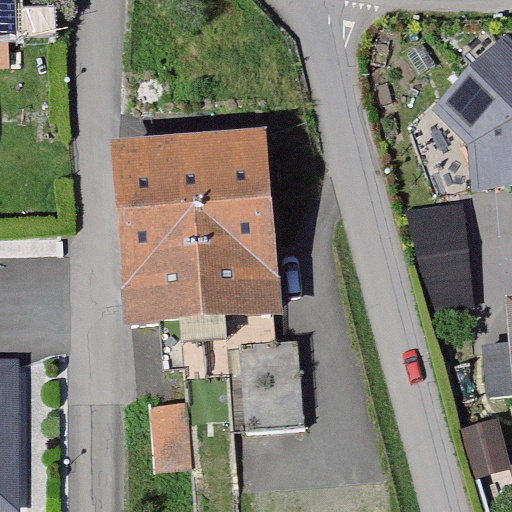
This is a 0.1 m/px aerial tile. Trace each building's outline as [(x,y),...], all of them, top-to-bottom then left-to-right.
[(0,0),(0,44),(17,43),(14,0),(0,0)] [(482,136),(486,192),(511,189),(511,52),(505,46),(450,107),(482,136)] [(105,155),(123,340),(280,324),(261,139),(105,155)] [(476,300),(459,201),(412,209),(429,308),(476,300)] [(0,511),(13,511),(15,368),(0,367),(0,511)] [(151,406),(156,466),(191,463),(186,403),(151,406)] [(510,468),(498,420),(460,430),(473,478),(510,468)]
